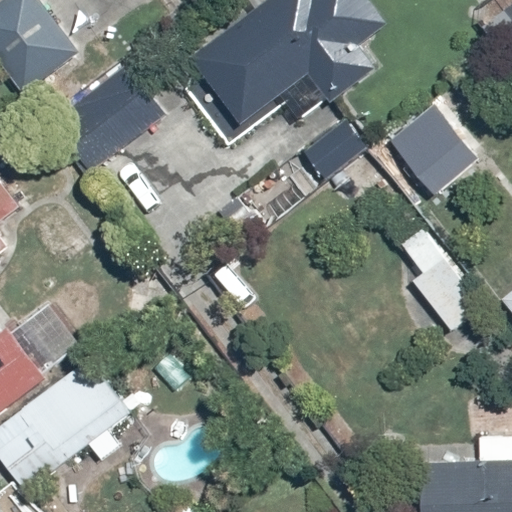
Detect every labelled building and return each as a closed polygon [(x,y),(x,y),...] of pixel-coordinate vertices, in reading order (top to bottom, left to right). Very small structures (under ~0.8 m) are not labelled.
[(42,0),(0,0),(0,52),(29,93),(83,54),(42,0)] [(273,0),(195,59),(245,126),(290,91),(327,96),(333,105),(382,69),(364,46),(392,24),(373,0),(273,0)] [(502,52),(511,43),(511,3),(505,9),(482,27),(502,52)] [(127,83),(117,71),(56,116),(56,119),(94,169),(167,114),(138,75),(127,83)] [(479,152),(445,108),(389,152),(403,170),(423,195),(479,152)] [(353,117),(306,151),(327,180),(374,146),(353,117)] [(0,188),(0,255),(13,245),(0,228),(19,213),(0,188)] [(488,304),(407,202),(384,220),(424,270),(414,278),(455,330),(488,304)] [(0,419),(53,381),(11,330),(0,338),(0,419)] [(61,466),(90,444),(105,463),(131,443),(116,424),(138,407),(95,352),(0,424),(0,454),(23,484),(56,459),(61,466)] [(511,511),(511,461),(422,463),(424,511),(511,511)] [(9,511),(0,499),(0,511),(9,511)]
